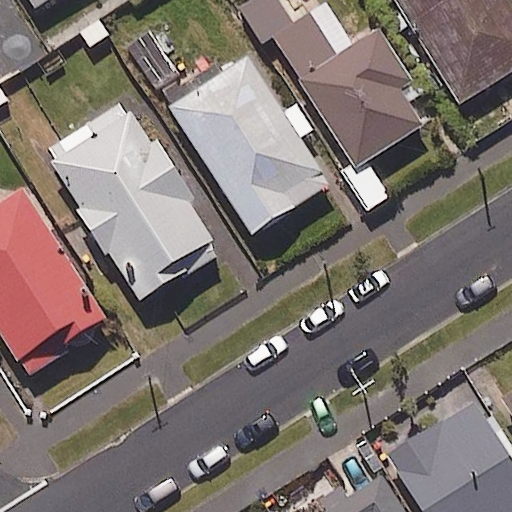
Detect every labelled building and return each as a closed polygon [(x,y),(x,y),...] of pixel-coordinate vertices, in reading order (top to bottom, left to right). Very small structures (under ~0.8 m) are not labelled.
[(29,0),(42,18),(70,0),(29,0)] [(376,171),(430,135),(414,109),(426,101),(385,40),(361,56),(332,13),(299,34),(276,0),(274,0),(248,18),(268,49),(276,44),(364,178),(376,171)] [(511,73),(511,0),(395,0),(460,105),(511,73)] [(102,16),(74,37),(93,62),(121,41),(102,16)] [(156,30),(123,51),(160,108),(193,87),(156,30)] [(176,120),(264,248),(342,195),(311,149),(323,141),(302,110),(290,119),(254,67),(176,120)] [(2,80),(0,81),(0,121),(22,104),(2,80)] [(152,318),(231,268),(198,217),(204,213),(164,150),(158,154),(131,112),(52,162),(84,212),(76,217),(109,268),(117,263),(152,318)] [(364,178),(350,188),(372,221),(398,204),(376,171),(364,178)] [(114,332),(31,202),(0,221),(0,330),(33,383),(114,332)] [(511,379),(495,390),(511,417),(511,379)] [(511,511),(511,467),(472,399),(384,451),(419,511),(511,511)] [(401,511),(375,472),(314,511),(401,511)]
